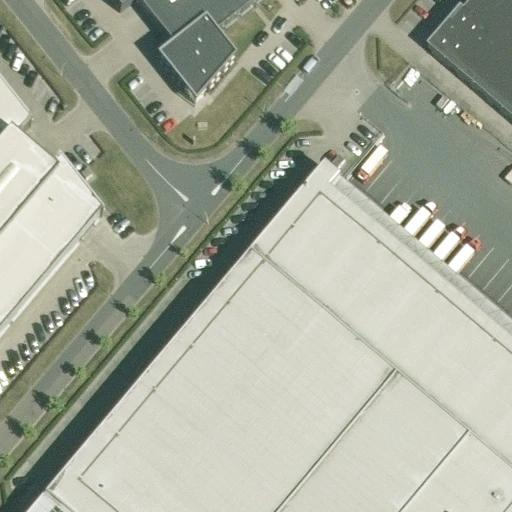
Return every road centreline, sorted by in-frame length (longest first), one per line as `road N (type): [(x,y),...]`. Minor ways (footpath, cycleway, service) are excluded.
road 1 (unclassified): [(196,215),(0,447)]
road 2 (unclassified): [(379,0),(196,215)]
road 3 (unclassified): [(196,215),(17,0)]
road 4 (unknown): [(327,61),(511,233)]
